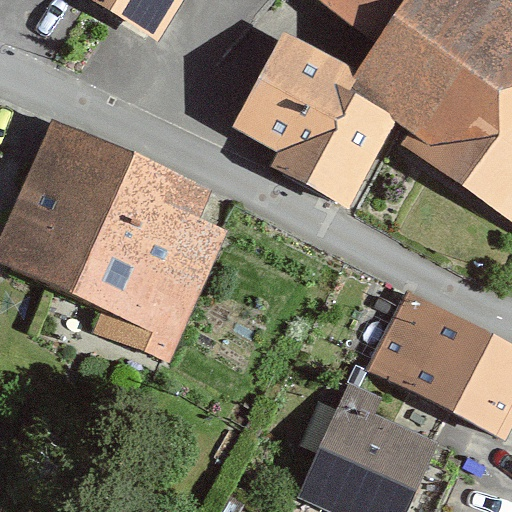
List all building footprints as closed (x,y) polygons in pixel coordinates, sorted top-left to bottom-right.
[(180,0),(93,0),(157,39),(180,0)] [(511,0),(322,0),(374,39),(356,67),(283,29),(231,124),(279,150),(270,165),(350,205),(395,119),(410,128),(400,143),(511,219),(511,0)] [(212,188),(51,119),(0,247),(0,262),(177,333),(220,224),(199,216),(212,188)] [(511,422),(511,343),(407,294),(371,369),(506,434),(511,422)] [(406,511),(437,440),(341,400),(297,506),(310,511),(406,511)]
